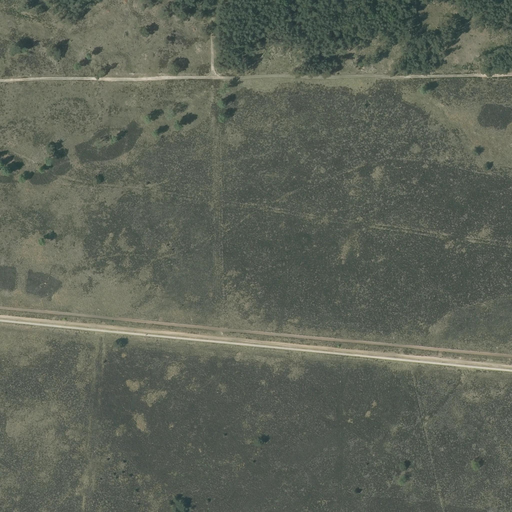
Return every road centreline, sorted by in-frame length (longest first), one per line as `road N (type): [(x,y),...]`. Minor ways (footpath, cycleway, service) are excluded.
road 1 (track): [(0,317),(511,367)]
road 2 (unknown): [(0,308),(511,357)]
road 3 (track): [(0,81),(213,77),(212,0)]
